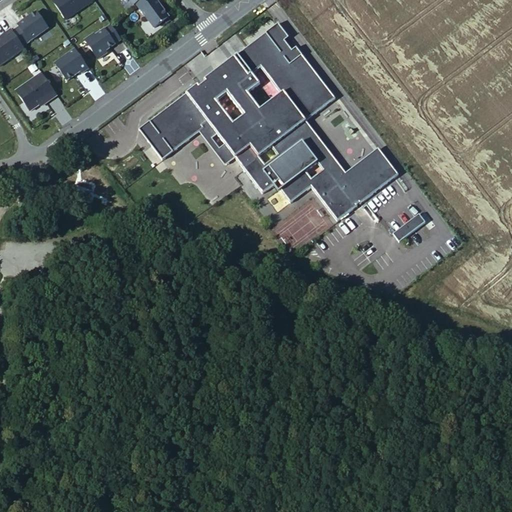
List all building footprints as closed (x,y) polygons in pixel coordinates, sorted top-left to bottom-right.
[(91,0),(58,0),(53,4),(65,22),(94,3),(91,0)] [(144,0),(136,6),(154,31),(168,20),(155,2),(153,0),(144,0)] [(48,31),(35,14),(17,27),(18,29),(12,33),(22,49),(48,31)] [(358,206),(375,193),(362,177),(352,185),(344,175),(305,123),(334,100),(295,49),(291,52),(284,42),(288,39),(277,25),(245,49),(254,61),(238,74),(229,62),(215,72),(224,84),(206,98),(197,86),(138,131),(144,127),(153,139),(148,142),(151,146),(149,147),(161,161),(198,133),(202,129),(201,127),(206,123),(216,136),(223,146),(234,160),(261,195),(274,185),(288,205),(309,189),(335,223),(356,208),(355,206),(357,205),(358,206)] [(94,36),(84,43),(98,62),(107,55),(105,53),(115,47),(114,47),(121,42),(111,27),(95,38),(94,36)] [(0,68),(24,51),(22,49),(12,33),(10,31),(0,38),(0,68)] [(245,49),(229,62),(238,74),(254,61),(245,49)] [(75,52),(55,66),(67,84),(80,74),(81,76),(88,71),(75,52)] [(224,84),(215,72),(203,82),(205,84),(198,88),(206,98),(224,84)] [(41,76),(16,94),(29,113),(39,106),(49,100),(50,102),(56,97),(41,76)] [(49,100),(39,106),(41,108),(50,102),(49,100)] [(216,136),(206,123),(201,127),(202,129),(198,133),(224,167),(234,160),(223,146),(218,150),(211,140),(216,136)] [(144,127),(138,131),(149,147),(151,146),(148,142),(153,139),(144,127)] [(377,150),(344,175),(352,185),(362,177),(375,193),(378,191),(365,174),(384,160),(377,150)] [(384,160),(365,174),(378,191),(397,176),(384,160)] [(424,225),(417,216),(391,236),(398,244),(424,225)]
